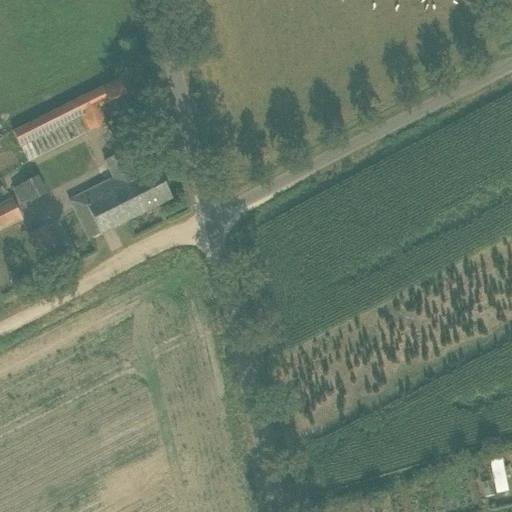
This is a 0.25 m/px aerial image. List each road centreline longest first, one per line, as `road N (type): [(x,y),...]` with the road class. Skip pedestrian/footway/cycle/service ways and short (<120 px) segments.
road 1 (unclassified): [(208,225),(511,72)]
road 2 (unclassified): [(277,511),(208,225)]
road 3 (track): [(208,225),(0,334)]
road 4 (unclassified): [(208,225),(154,0)]
